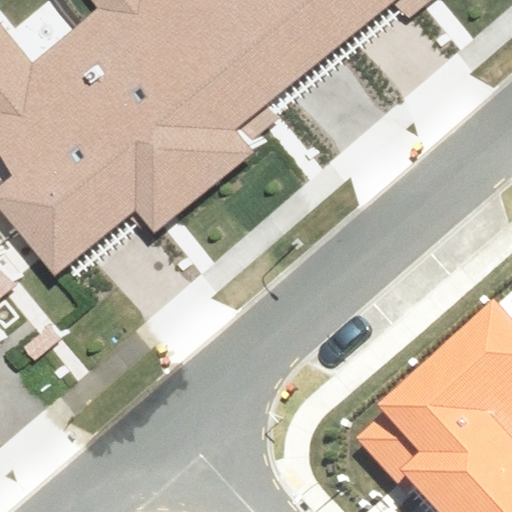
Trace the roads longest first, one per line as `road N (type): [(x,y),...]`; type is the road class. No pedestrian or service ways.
road 1 (residential): [(178,417),(511,122)]
road 2 (residential): [(67,511),(178,417)]
road 3 (residential): [(178,417),(263,511)]
